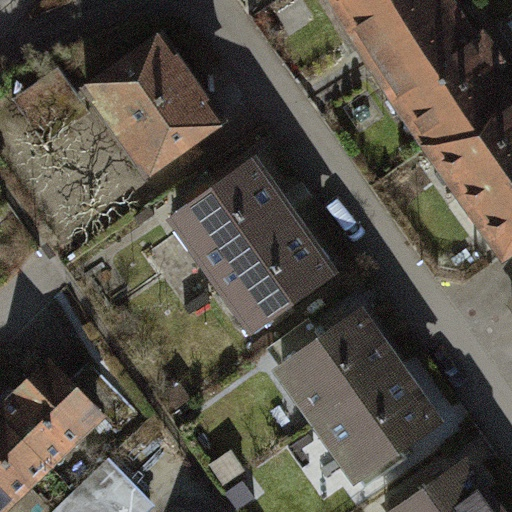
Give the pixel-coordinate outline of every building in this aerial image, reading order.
[(511,34),(490,0),(348,0),(511,256),(511,34)] [(199,34),(112,90),(180,193),(266,136),(199,34)] [(368,283),(282,162),(198,222),(283,343),(368,283)] [(475,434),(390,313),(305,372),(390,493),(475,434)] [(67,356),(0,418),(0,511),(38,511),(132,427),(67,356)] [(511,511),(511,499),(485,462),(415,511),(511,511)]
